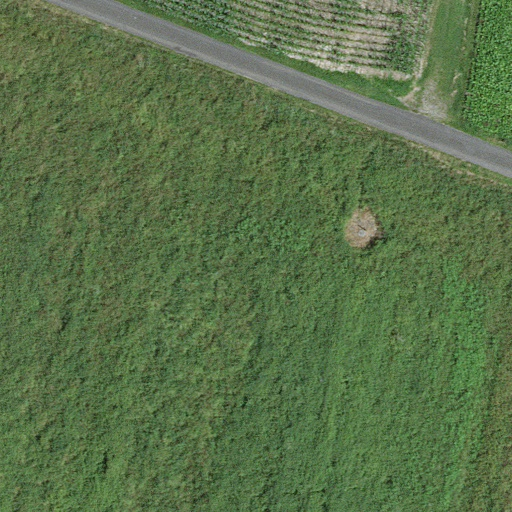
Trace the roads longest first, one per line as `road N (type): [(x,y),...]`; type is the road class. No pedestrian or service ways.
road 1 (track): [(78,0),(511,165)]
road 2 (track): [(448,0),(426,133)]
